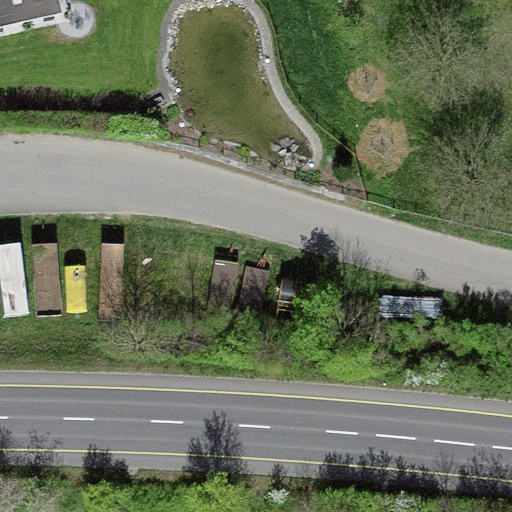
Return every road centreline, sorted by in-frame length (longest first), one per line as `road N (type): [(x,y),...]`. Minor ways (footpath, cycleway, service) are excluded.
road 1 (unclassified): [(0,175),(114,178),(178,190),(511,281)]
road 2 (secondary): [(0,417),(254,425),(511,448)]
